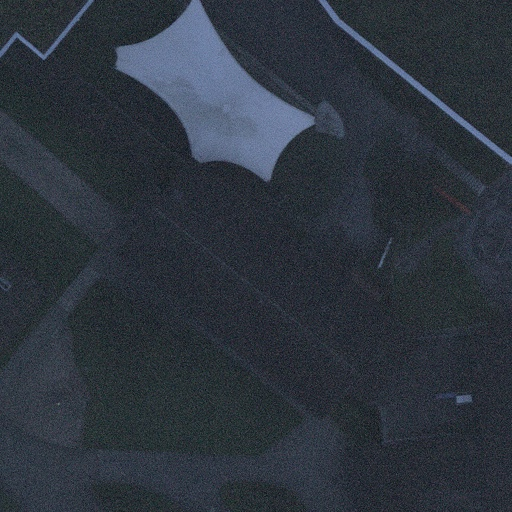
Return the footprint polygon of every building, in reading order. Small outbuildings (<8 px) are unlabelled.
[(0,0),(0,54),(17,34),(46,57),(93,0),(0,0)] [(511,0),(318,0),(327,11),(511,154),(511,0)] [(409,337),(191,165),(125,248),(323,405),(347,374),(367,389),(409,337)] [(0,250),(0,341),(45,288),(0,250)] [(511,511),(511,331),(482,334),(492,439),(380,449),(385,511),(511,511)]
